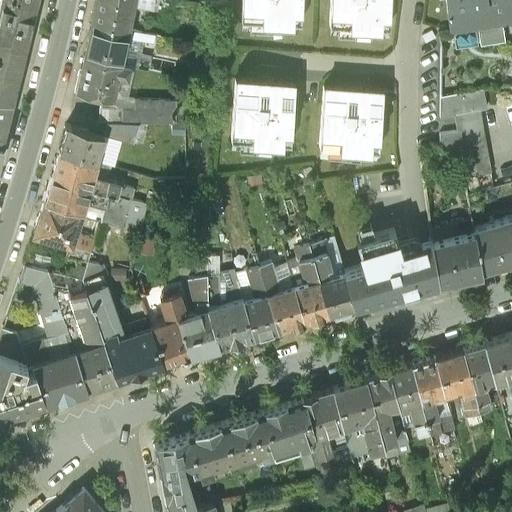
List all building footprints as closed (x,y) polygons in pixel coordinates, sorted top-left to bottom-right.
[(34,0),(0,0),(0,37),(24,44),(34,0)] [(149,0),(95,0),(91,20),(126,27),(131,1),(149,5),(149,0)] [(250,19),(282,21),(300,22),(301,0),(241,0),(240,19),(250,19)] [(338,24),(370,25),(388,26),(389,0),(329,0),(328,23),(338,24)] [(511,0),(486,0),(487,2),(447,7),(447,12),(446,12),(447,16),(448,16),(449,30),(476,26),(479,43),(502,39),(499,22),(511,20),(511,0)] [(282,33),(282,21),(250,19),(249,31),(282,33)] [(126,27),(91,20),(84,53),(118,61),(124,34),(138,38),(140,30),(126,27)] [(370,25),(338,24),(337,36),(370,37),(370,25)] [(24,44),(0,37),(0,74),(15,78),(17,72),(24,44)] [(118,61),(84,53),(76,89),(89,92),(87,99),(97,101),(99,95),(110,97),(115,75),(125,76),(128,64),(118,61)] [(15,78),(0,74),(0,95),(11,98),(15,78)] [(240,139),(272,141),(290,142),(294,82),(234,78),(230,138),(240,139)] [(328,145),(360,148),(378,149),(382,89),(323,85),(318,145),(328,145)] [(481,85),(439,92),(439,115),(453,112),(478,107),(485,106),(481,85)] [(0,141),(11,98),(0,95),(0,141)] [(172,98),(133,98),(133,107),(97,107),(97,120),(107,120),(122,120),(172,121),(172,98)] [(478,107),(453,112),(455,127),(459,145),(464,176),(490,171),(478,107)] [(122,120),(107,120),(104,130),(120,135),(122,120)] [(103,134),(66,123),(58,149),(95,160),(96,160),(103,134)] [(455,127),(438,129),(438,147),(459,145),(455,127)] [(271,153),(272,141),(240,139),(239,151),(271,153)] [(360,148),(328,145),(327,157),(359,159),(360,148)] [(95,160),(58,149),(51,174),(131,198),(134,187),(96,176),(91,175),(95,160)] [(131,198),(51,174),(42,204),(80,215),(99,220),(125,227),(131,198)] [(80,215),(42,204),(33,232),(70,243),(72,244),(80,215)] [(99,220),(80,215),(72,244),(70,243),(66,256),(87,261),(87,260),(99,220)] [(471,215),(427,225),(430,237),(437,281),(480,269),(480,266),(473,227),(471,215)] [(511,215),(487,223),(494,262),(511,256),(511,215)] [(487,223),(473,227),(480,266),(494,262),(487,223)] [(344,269),(342,270),(352,304),(427,283),(437,281),(430,237),(420,240),(399,246),(393,227),(355,239),(362,263),(343,268),(344,269)] [(322,243),(309,247),(317,277),(331,273),(322,243)] [(309,247),(296,251),(304,281),(317,277),(309,247)] [(206,253),(193,253),(193,275),(207,270),(206,253)] [(293,284),(276,289),(278,281),(270,259),(258,262),(265,288),(276,326),(303,318),(293,284)] [(121,329),(99,263),(87,260),(87,261),(82,278),(86,289),(102,336),(115,332),(121,329)] [(48,268),(23,261),(17,279),(32,285),(48,335),(60,331),(67,329),(48,268)] [(258,262),(246,266),(254,291),(265,288),(258,262)] [(125,263),(108,263),(109,277),(125,276),(125,263)] [(193,275),(187,277),(197,310),(207,306),(207,305),(207,270),(193,275)] [(352,304),(342,270),(331,273),(317,277),(327,311),(352,304)] [(304,281),(293,284),(303,318),(327,311),(317,277),(304,281)] [(254,291),(241,295),(252,333),(276,326),(265,288),(254,291)] [(86,289),(69,295),(83,336),(94,342),(103,340),(102,336),(86,289)] [(168,321),(150,326),(162,361),(190,351),(178,316),(185,314),(177,294),(167,297),(166,292),(162,294),(163,298),(161,299),(168,321)] [(241,295),(207,305),(207,306),(218,343),(252,333),(241,295)] [(185,314),(178,316),(190,351),(218,343),(207,306),(197,310),(185,314)] [(150,326),(117,337),(115,332),(102,336),(103,340),(115,377),(162,361),(150,326)] [(65,352),(49,357),(42,337),(19,344),(25,363),(26,364),(31,362),(32,364),(33,363),(34,367),(44,400),(86,386),(74,349),(67,329),(60,331),(63,339),(61,340),(65,352)] [(511,344),(509,333),(484,340),(493,374),(494,378),(511,374),(508,383),(511,399),(511,344)] [(94,342),(74,349),(86,386),(115,377),(103,340),(94,342)] [(484,340),(461,347),(475,401),(487,398),(483,381),(486,376),(493,374),(484,340)] [(461,347),(435,355),(444,389),(460,385),(461,390),(458,390),(462,404),(475,401),(461,347)] [(25,361),(0,352),(0,414),(29,405),(19,372),(23,370),(25,363),(25,361)] [(435,355),(411,362),(425,417),(429,432),(441,429),(432,399),(431,395),(444,392),(444,389),(435,355)] [(411,362),(388,369),(397,403),(410,399),(412,404),(409,407),(413,421),(418,420),(425,417),(411,362)] [(23,370),(19,372),(29,405),(44,400),(34,367),(23,370)] [(380,372),(364,376),(381,441),(394,437),(389,416),(385,412),(388,405),(397,403),(388,369),(380,371),(380,372)] [(364,376),(332,386),(343,423),(364,416),(366,421),(363,421),(362,424),(368,448),(382,445),(381,441),(364,376)] [(332,386),(313,392),(313,391),(302,395),(320,463),(339,456),(334,442),(347,438),(343,423),(332,386)] [(302,395),(259,409),(270,446),(271,446),(296,438),(298,444),(308,440),(306,435),(312,433),(302,395)] [(487,398),(475,401),(478,411),(485,410),(486,415),(491,414),(487,398)] [(410,399),(397,403),(402,425),(413,421),(409,407),(412,404),(410,399)] [(475,401),(462,404),(466,419),(472,418),(471,413),(478,411),(475,401)] [(397,403),(388,405),(385,412),(389,416),(394,437),(381,441),(382,445),(385,453),(408,447),(402,425),(397,403)] [(259,409),(224,420),(235,457),(261,449),(263,455),(273,451),(271,446),(270,446),(259,409)] [(449,410),(441,413),(445,428),(453,425),(449,410)] [(224,420),(188,430),(200,468),(199,468),(201,474),(211,470),(209,465),(235,457),(224,420)] [(188,430),(153,441),(166,509),(194,504),(184,472),(199,468),(200,468),(188,430)] [(308,444),(299,447),(305,467),(315,464),(308,444)] [(104,511),(82,485),(59,505),(65,511),(104,511)] [(229,497),(217,499),(219,511),(231,509),(229,497)] [(194,504),(166,509),(166,511),(214,511),(212,500),(194,504)] [(422,500),(399,507),(400,511),(425,511),(424,506),(422,500)] [(448,500),(424,506),(425,511),(445,511),(450,510),(448,500)]
